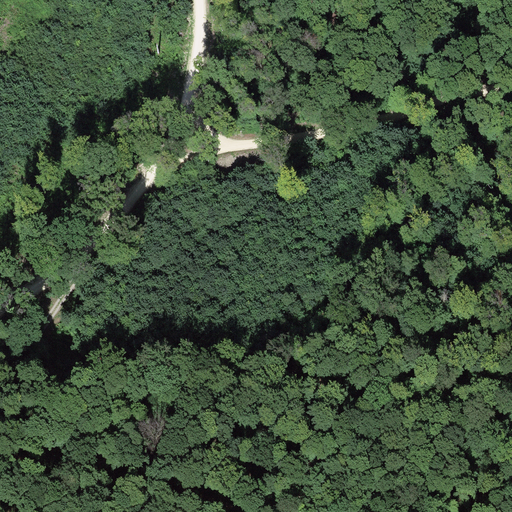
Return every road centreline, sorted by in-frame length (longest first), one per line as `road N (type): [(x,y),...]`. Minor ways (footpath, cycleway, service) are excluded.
road 1 (unclassified): [(0,311),(84,256),(150,174),(186,108),(191,0)]
road 2 (track): [(186,108),(213,137),(246,144),(347,128),(511,85)]
road 3 (track): [(511,440),(433,432),(353,449),(321,470),(303,511)]
road 4 (track): [(0,378),(84,256)]
